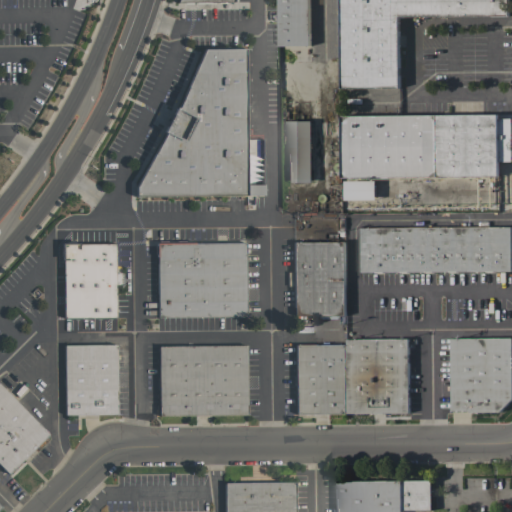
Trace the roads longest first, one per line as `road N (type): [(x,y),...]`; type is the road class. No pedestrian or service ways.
road 1 (residential): [(42,511),(105,448),(511,443)]
road 2 (tertiary): [(117,0),(39,154),(0,200)]
road 3 (tertiary): [(0,253),(102,112)]
